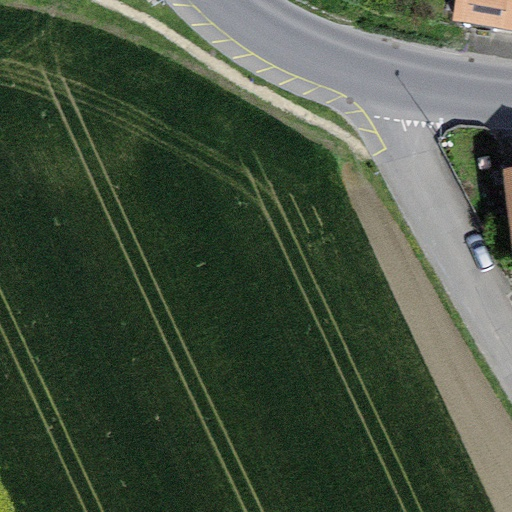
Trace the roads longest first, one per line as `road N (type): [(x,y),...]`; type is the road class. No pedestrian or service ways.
road 1 (unclassified): [(511,342),(415,173),(392,76)]
road 2 (residential): [(392,76),(310,53),(225,0)]
road 3 (residential): [(511,94),(392,76)]
